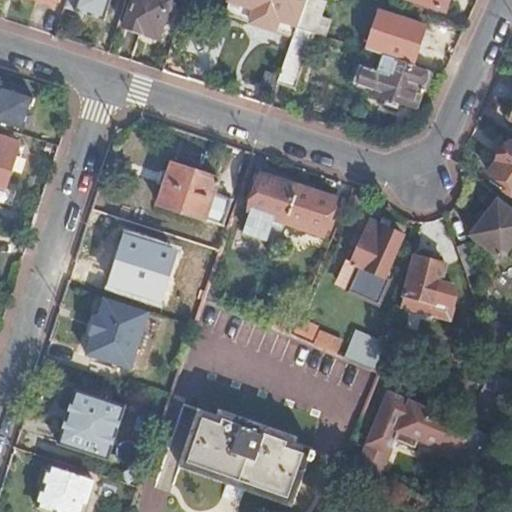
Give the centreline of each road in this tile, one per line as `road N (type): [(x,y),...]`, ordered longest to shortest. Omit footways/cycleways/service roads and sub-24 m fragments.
road 1 (residential): [(511,22),(443,172),(405,181),(107,82)]
road 2 (residential): [(0,407),(107,82)]
road 3 (unknown): [(147,511),(193,385),(350,418)]
